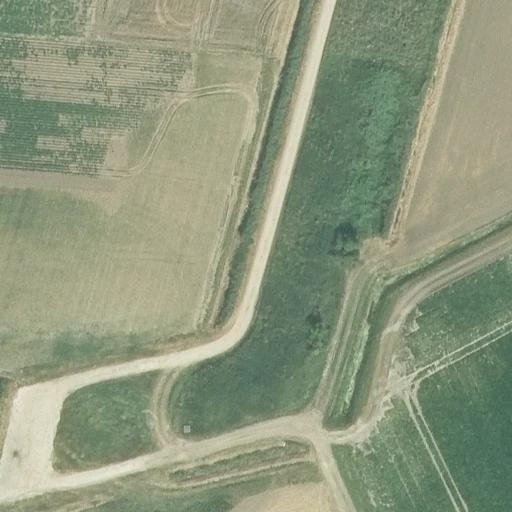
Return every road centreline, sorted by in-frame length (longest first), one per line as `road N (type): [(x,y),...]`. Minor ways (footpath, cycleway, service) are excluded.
road 1 (unclassified): [(26,489),(28,439),(45,394),(233,337),(328,0)]
road 2 (unclassified): [(26,489),(295,430)]
